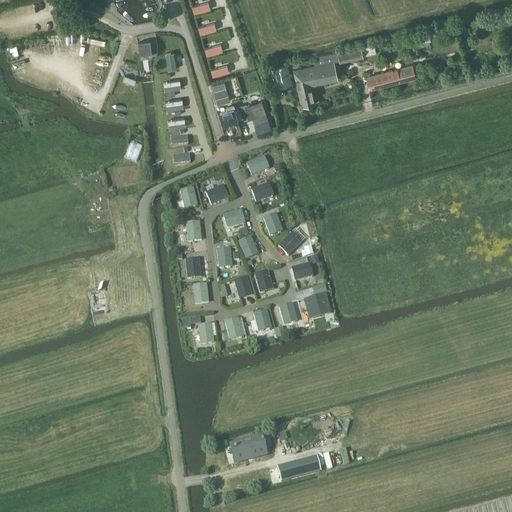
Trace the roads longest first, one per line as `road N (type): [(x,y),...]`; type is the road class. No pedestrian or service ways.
road 1 (unclassified): [(183,511),(142,212),(155,189),(228,155)]
road 2 (unclassified): [(228,155),(511,77)]
road 3 (unclassified): [(243,200),(257,236),(288,273),(293,291),(286,300),(218,312),(206,225),(213,212)]
road 4 (track): [(0,104),(23,117),(89,195),(142,212)]
road 5 (unclassified): [(228,155),(186,34)]
